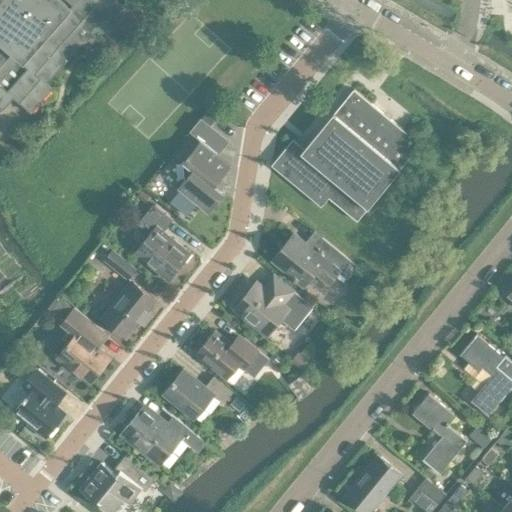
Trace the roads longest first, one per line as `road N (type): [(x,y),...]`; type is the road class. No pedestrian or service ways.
road 1 (residential): [(32,491),(234,244),(253,129),(356,3)]
road 2 (residential): [(283,511),(511,230)]
road 3 (residential): [(356,3),(511,105)]
